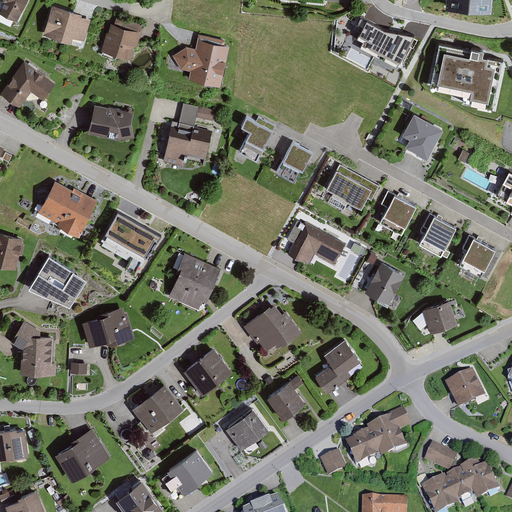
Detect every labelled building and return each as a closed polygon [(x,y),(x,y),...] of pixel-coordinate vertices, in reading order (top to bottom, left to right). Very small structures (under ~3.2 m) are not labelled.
[(0,0),(0,14),(17,22),(27,0),(0,0)] [(492,0),(445,0),(444,13),(491,17),(492,0)] [(83,14),(52,5),(43,35),(71,43),(73,38),(85,41),(91,19),(82,16),(83,14)] [(107,32),(101,51),(131,60),(135,47),(137,47),(144,25),(117,17),(114,24),(111,23),(108,33),(107,32)] [(397,68),(413,38),(385,33),(366,23),(356,41),(362,44),(360,49),(397,68)] [(190,71),(188,79),(221,87),(230,46),(225,45),(226,40),(198,34),(195,48),(186,46),(172,55),(181,69),(190,71)] [(471,50),(439,44),(430,88),(465,95),(463,102),(492,108),(502,61),(483,56),(484,50),(471,48),(471,50)] [(43,100),(55,83),(24,61),(2,93),(20,107),(26,98),(28,100),(38,98),(39,97),(43,100)] [(172,120),(163,161),(185,166),(186,161),(204,165),(211,131),(194,127),(196,117),(212,120),(215,110),(183,103),(179,122),(172,120)] [(95,104),(88,133),(118,140),(134,137),(132,123),(134,113),(95,104)] [(416,153),(427,159),(443,130),(414,114),(402,135),(410,139),(406,147),(416,153)] [(256,121),(247,116),(241,126),(250,131),(239,151),(256,161),(276,126),(259,116),(256,121)] [(313,152),(293,141),(277,172),(294,181),(300,170),(303,172),(313,152)] [(470,153),(463,149),(458,158),(465,162),(470,153)] [(380,185),(340,163),(326,189),(361,208),(367,198),(372,200),(380,185)] [(506,201),(511,204),(511,173),(509,172),(497,195),(506,200),(506,201)] [(55,181),(38,212),(57,223),(56,225),(78,237),(98,201),(74,187),(72,190),(55,181)] [(417,207),(388,191),(381,203),(388,206),(379,222),(402,235),(417,207)] [(419,243),(441,255),(456,228),(430,213),(423,225),(428,228),(419,243)] [(123,218),(105,250),(131,264),(141,246),(152,252),(162,235),(146,227),(144,230),(123,218)] [(294,243),(288,253),(309,264),(315,254),(334,264),(346,243),(305,222),(304,223),(297,219),(287,239),(294,243)] [(0,265),(16,270),(19,255),(22,256),(25,244),(22,244),(24,238),(0,232),(0,265)] [(459,265),(481,277),(496,249),(469,235),(462,247),(467,250),(459,265)] [(221,269),(185,253),(176,272),(179,273),(169,296),(199,309),(202,300),(206,302),(221,269)] [(373,255),(369,264),(376,267),(380,259),(373,255)] [(49,256),(28,288),(70,307),(87,280),(49,256)] [(365,291),(389,304),(405,275),(382,262),(365,291)] [(360,290),(368,276),(360,271),(352,286),(360,290)] [(424,308),(431,328),(436,326),(457,319),(450,300),(424,308)] [(270,306),(244,325),(257,344),(259,342),(267,352),(276,345),(278,348),(283,344),(284,345),(302,332),(286,310),(282,313),(275,304),(271,307),(270,306)] [(101,318),(82,322),(90,346),(105,342),(111,346),(135,338),(133,331),(126,312),(125,313),(123,307),(100,314),(101,318)] [(53,363),(53,337),(40,337),(40,331),(24,320),(11,342),(21,348),(21,374),(56,375),(56,363),(53,363)] [(332,365),(315,377),(327,393),(337,385),(351,375),(348,371),(361,362),(345,340),(324,355),(332,365)] [(213,347),(184,371),(195,385),(190,388),(200,400),(207,394),(206,393),(233,372),(213,347)] [(71,373),(87,374),(88,363),(71,362),(71,373)] [(473,370),(445,384),(458,410),(486,397),(473,370)] [(270,375),(265,379),(268,384),(273,380),(270,375)] [(298,376),(267,398),(283,420),(306,404),(295,389),(304,383),(298,376)] [(165,385),(133,410),(152,434),(184,409),(165,385)] [(354,439),(346,442),(357,466),(380,455),(382,458),(407,447),(400,432),(412,426),(403,408),(388,415),(389,417),(367,427),(368,430),(353,437),(354,439)] [(253,409),(226,429),(242,451),(269,431),(253,409)] [(0,460),(29,456),(25,430),(17,431),(17,429),(0,431),(0,460)] [(34,429),(27,431),(32,443),(39,441),(34,429)] [(72,445),(56,455),(72,481),(110,458),(92,429),(70,442),(72,445)] [(425,460),(450,472),(458,454),(433,443),(425,460)] [(196,450),(167,471),(168,473),(162,478),(177,498),(183,493),(185,495),(214,473),(196,450)] [(330,454),(320,459),(328,476),(347,468),(339,450),(330,454)] [(445,476),(422,488),(434,511),(443,511),(459,504),(458,502),(474,494),(477,501),(500,489),(487,465),(481,468),(477,460),(460,468),(460,469),(446,476),(447,478),(446,479),(445,476)] [(165,511),(142,481),(115,500),(124,511),(165,511)] [(12,490),(0,495),(0,499),(2,505),(16,499),(12,490)] [(6,506),(7,511),(44,511),(37,491),(18,498),(19,501),(6,506)] [(72,501),(67,494),(57,501),(62,508),(72,501)] [(362,497),(361,511),(406,511),(407,498),(362,497)] [(270,501),(251,509),(243,511),(283,511),(278,499),(270,501)]
